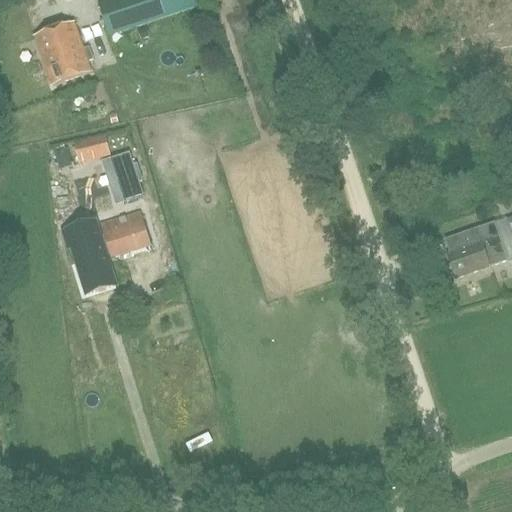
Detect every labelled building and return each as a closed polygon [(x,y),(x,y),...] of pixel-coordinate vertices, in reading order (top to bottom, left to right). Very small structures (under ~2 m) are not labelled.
[(210,0),(111,0),(98,4),(109,37),(211,3),(210,0)] [(72,23),(35,37),(53,87),(91,73),(72,23)] [(110,157),(105,139),(75,146),(79,164),(110,157)] [(133,168),(129,156),(106,164),(110,175),(114,173),(124,205),(144,199),(139,184),(142,183),(137,167),(133,168)] [(58,178),(46,181),(52,204),(64,201),(58,178)] [(139,214),(101,226),(111,260),(150,247),(139,214)] [(447,255),(456,280),(508,262),(495,223),(445,241),(450,254),(447,255)]
